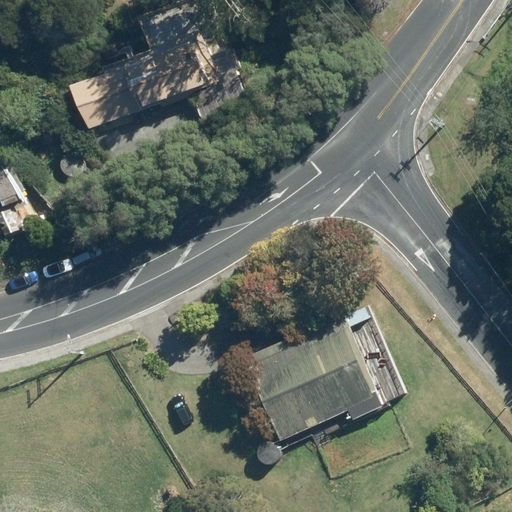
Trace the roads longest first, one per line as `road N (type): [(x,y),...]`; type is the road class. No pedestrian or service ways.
road 1 (tertiary): [(0,324),(156,276),(271,217),(352,147)]
road 2 (residential): [(352,147),(511,340)]
road 3 (tertiary): [(352,147),(451,0)]
